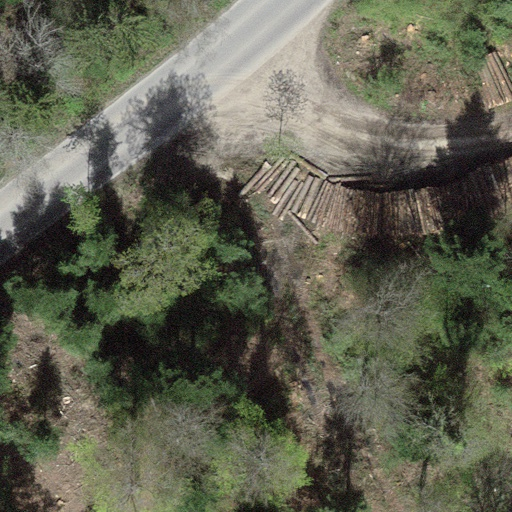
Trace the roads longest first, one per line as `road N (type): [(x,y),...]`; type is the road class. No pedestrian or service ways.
road 1 (tertiary): [(0,220),(285,0)]
road 2 (track): [(511,128),(466,136),(370,134),(337,122),(231,47)]
